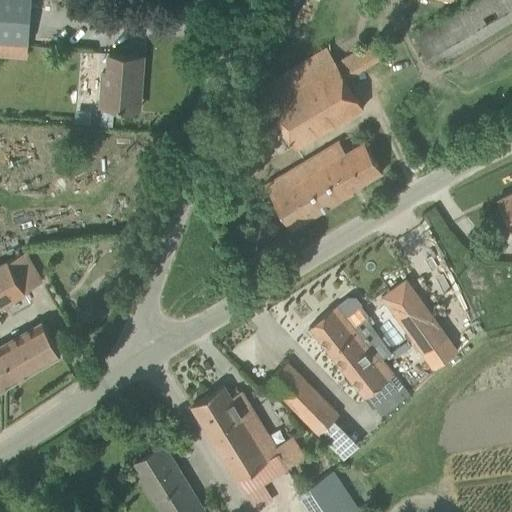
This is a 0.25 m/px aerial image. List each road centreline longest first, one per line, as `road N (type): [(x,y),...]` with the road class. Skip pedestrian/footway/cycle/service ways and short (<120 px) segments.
road 1 (unclassified): [(153,357),(511,141)]
road 2 (unclassified): [(153,357),(141,320),(235,0)]
road 3 (unclassified): [(0,454),(153,357)]
